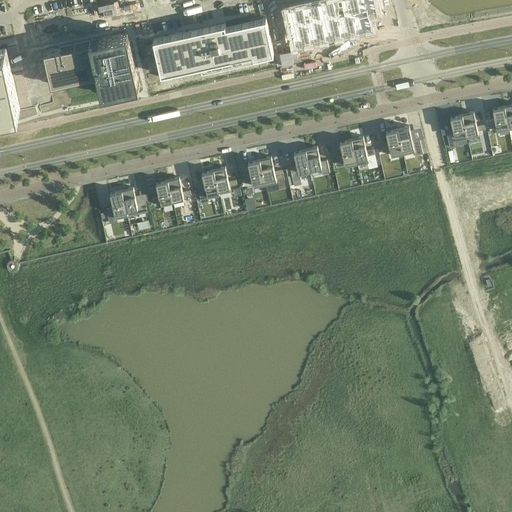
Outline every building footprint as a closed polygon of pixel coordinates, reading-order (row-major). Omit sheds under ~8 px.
[(375,0),(323,0),(287,8),(295,45),(373,28),(369,12),(377,10),(375,0)] [(216,24),(154,38),(163,77),(203,68),(253,56),(253,57),(274,52),(266,17),(226,26),(226,22),(224,22),(225,26),(216,28),(216,24)] [(124,32),(44,50),(52,84),(98,74),(102,94),(140,86),(129,38),(126,39),(124,32)] [(0,114),(20,110),(6,48),(0,49),(0,114)] [(496,122),(488,123),(489,128),(497,127),(497,130),(509,128),(505,105),(493,107),(496,122)] [(474,111),(462,113),(467,136),(468,136),(479,133),(478,130),(486,129),(485,124),(477,125),(474,111)] [(454,131),(447,133),(450,147),(458,145),(457,141),(468,138),(468,136),(467,136),(462,113),(451,116),(454,131)] [(409,125),(398,128),(403,153),(414,150),(415,155),(423,153),(420,139),(413,140),(409,125)] [(390,145),(382,147),(383,152),(391,150),(392,155),(403,153),(398,128),(386,130),(390,145)] [(364,136),(352,138),(357,163),(369,160),(368,155),(375,153),(374,148),(367,150),(364,136)] [(344,155),(336,157),(337,162),(345,160),(346,166),(357,163),(352,138),(340,141),(344,155)] [(318,146),(306,148),(310,168),(311,168),(321,166),(323,173),(330,172),(327,159),(321,161),(318,146)] [(298,165),(290,167),(291,172),(299,170),(300,176),(312,173),(311,168),(310,168),(306,148),(294,151),(298,165)] [(272,156),(260,159),(266,183),(277,181),(276,176),(283,174),(282,169),(275,171),(272,156)] [(252,176),(244,177),(245,182),(253,181),(254,186),(266,183),(260,159),(248,161),(252,176)] [(226,166),(214,169),(220,194),(231,191),(230,186),(238,184),(236,179),(229,181),(226,166)] [(206,186),(198,188),(199,193),(207,191),(208,196),(220,194),(214,169),(202,172),(206,186)] [(180,177),(168,179),(173,199),(184,197),(184,196),(191,195),(190,190),(183,191),(180,177)] [(160,197),(152,198),(154,203),(161,201),(161,202),(173,199),(168,179),(156,182),(160,197)] [(134,187),(122,189),(127,210),(138,207),(138,206),(146,205),(144,200),(137,202),(134,187)] [(114,207),(107,208),(110,223),(118,221),(116,214),(127,212),(127,210),(122,189),(110,192),(114,207)]
